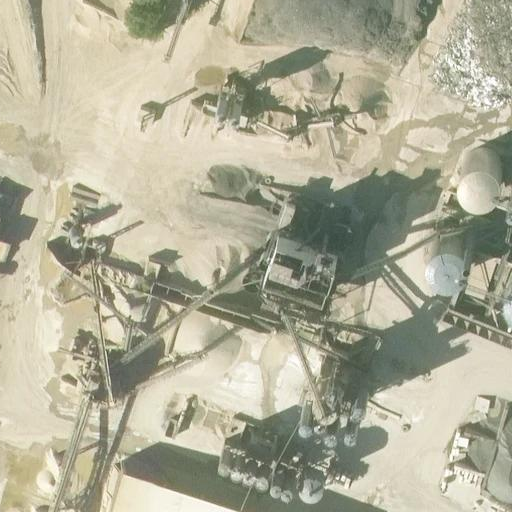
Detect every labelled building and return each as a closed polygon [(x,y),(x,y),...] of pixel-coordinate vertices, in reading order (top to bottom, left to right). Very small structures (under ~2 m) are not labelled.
[(511,164),(495,209),(511,215),(511,164)] [(337,216),(295,201),(281,197),(272,221),(328,241),(332,231),(337,216)] [(511,239),(441,213),(422,265),(413,292),(426,319),(511,354),(511,239)] [(328,241),(272,221),(258,263),(251,261),(243,283),(326,312),(349,248),(328,241)] [(346,235),(332,231),(328,241),(342,246),(346,235)] [(349,375),(321,365),(312,389),(340,399),(349,375)] [(312,389),(311,389),(306,405),(335,416),(341,400),(340,399),(312,389)] [(232,423),(224,444),(245,452),(251,435),(257,438),(259,433),(232,423)] [(257,438),(251,435),(245,452),(224,444),(220,454),(268,471),(277,445),(257,438)] [(265,511),(122,468),(109,511),(265,511)]
